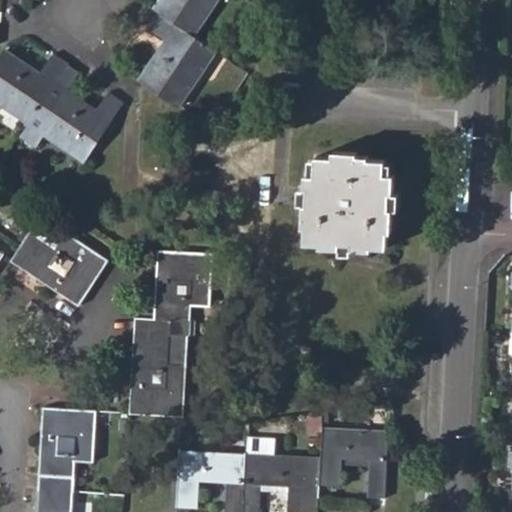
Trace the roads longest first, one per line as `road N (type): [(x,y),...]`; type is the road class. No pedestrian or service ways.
road 1 (residential): [(464,239),(449,511)]
road 2 (residential): [(471,111),(318,102)]
road 3 (residential): [(471,111),(464,239)]
